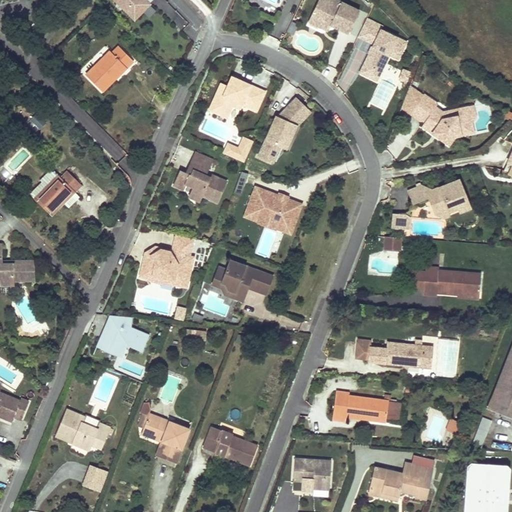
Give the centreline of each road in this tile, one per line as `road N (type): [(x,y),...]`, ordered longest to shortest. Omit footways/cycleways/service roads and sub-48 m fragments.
road 1 (residential): [(208,39),(270,53),(317,82),(357,131),(372,173),(366,212),(252,511)]
road 2 (residential): [(208,39),(5,511)]
road 3 (unknown): [(142,189),(0,41)]
